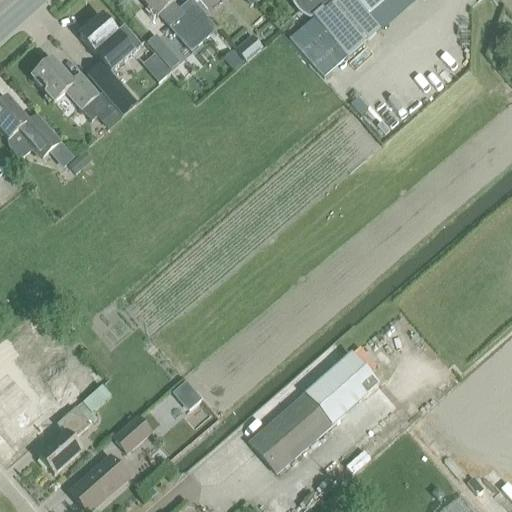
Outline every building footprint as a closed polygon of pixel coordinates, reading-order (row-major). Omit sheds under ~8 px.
[(158,17),(168,29),(192,55),(216,33),(205,20),(206,19),(203,16),(190,2),(180,11),(184,15),(181,17),(171,6),(174,3),(171,0),(138,0),(155,20),(158,17)] [(195,0),(192,0),(190,2),(203,16),(207,13),(195,0)] [(291,0),(292,1),(292,2),(293,3),(293,4),(294,5),(294,6),(295,7),(296,8),(296,9),(297,10),(298,11),(299,12),(299,13),(300,13),(301,14),(301,15),(302,15),(303,16),(304,16),(305,17),(306,18),(307,18),(308,19),(309,19),(310,20),(311,20),(312,20),(347,60),(377,34),(415,0),(291,0)] [(100,19),(78,39),(92,56),(93,56),(101,66),(102,66),(109,75),(140,49),(131,39),(122,29),(114,36),(100,19)] [(263,51),(252,38),(235,52),(246,65),(263,51)] [(166,48),(157,56),(170,70),(178,63),(166,48)] [(50,63),(30,80),(53,106),(65,95),(90,124),(96,118),(101,124),(108,131),(122,119),(115,112),(115,111),(110,106),(109,104),(100,95),(97,98),(79,78),(70,86),(50,63)] [(102,66),(87,79),(100,95),(109,104),(110,106),(115,111),(129,98),(109,75),(102,66)] [(5,102),(0,106),(0,134),(8,143),(9,142),(10,150),(17,157),(24,159),(34,150),(43,161),(49,156),(60,146),(59,145),(41,124),(36,118),(27,126),(5,102)] [(92,163),(91,162),(85,154),(68,168),(75,177),(77,175),(92,163)] [(378,387),(351,357),(305,398),(249,446),(272,473),(277,478),(282,473),(331,428),(378,387)] [(185,384),(171,395),(179,404),(192,393),(185,384)] [(77,409),(55,428),(63,437),(37,460),(53,477),(80,454),(71,444),(89,428),(95,422),(81,405),(77,409)] [(112,442),(125,457),(148,435),(135,421),(112,442)] [(71,496),(78,505),(84,511),(94,511),(127,483),(117,472),(109,462),(71,496)] [(339,495),(327,505),(333,511),(341,511),(348,506),(339,495)] [(466,511),(458,501),(445,511),(466,511)]
